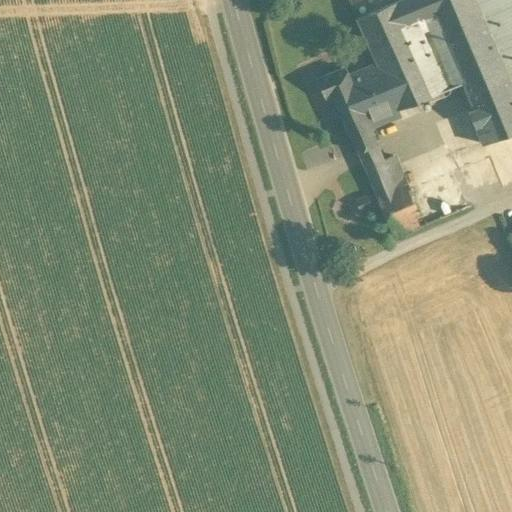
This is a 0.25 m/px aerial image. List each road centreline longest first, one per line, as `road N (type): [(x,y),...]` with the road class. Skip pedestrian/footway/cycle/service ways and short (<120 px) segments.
road 1 (tertiary): [(234,0),(270,145),(389,511)]
road 2 (track): [(314,280),(511,199)]
